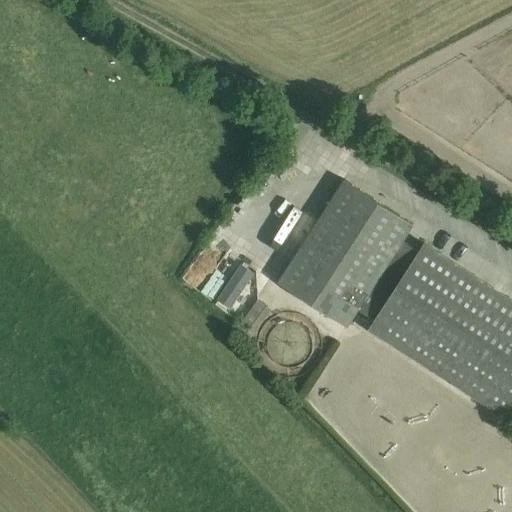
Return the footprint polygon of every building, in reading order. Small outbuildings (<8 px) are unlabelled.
[(505,416),(511,404),(511,298),(424,242),(418,251),(402,241),(413,223),(345,179),(278,281),(347,326),(358,309),(374,319),(369,328),(505,416)] [(228,216),(241,224),(263,192),(249,183),(228,216)] [(511,250),(409,183),(403,193),(413,200),(405,212),(511,282),(511,250)] [(239,248),(251,255),(277,212),(265,205),(239,248)] [(204,254),(181,276),(196,291),(219,269),(204,254)] [(242,307),(250,298),(232,279),(223,287),(242,307)] [(237,328),(251,338),(272,309),(258,299),(237,328)]
